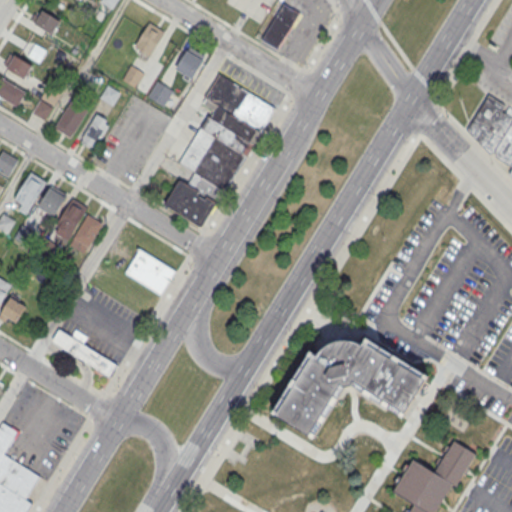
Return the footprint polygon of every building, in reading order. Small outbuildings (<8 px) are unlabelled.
[(111,10),(117,0),(101,0),(100,3),(111,10)] [(283,2),(299,12),(277,48),(261,38),(283,2)] [(31,23),(52,35),(60,21),(39,9),(31,23)] [(164,32),(149,23),(133,48),(148,58),(164,32)] [(204,61),(186,50),(174,70),(192,80),(204,61)] [(33,65),(12,54),(4,68),(25,79),(33,65)] [(123,82),(137,87),(143,73),(129,67),(123,82)] [(221,74),(202,104),(213,112),(217,105),(262,131),(278,108),(221,74)] [(27,92),(0,77),(0,98),(18,108),(27,92)] [(120,93),(108,86),(100,98),(111,106),(120,93)] [(488,94),(466,129),(489,153),(495,151),(496,156),(511,165),(511,167),(509,173),(511,176),(511,108),(505,105),(488,94)] [(55,128),(71,138),(89,110),(73,100),(55,128)] [(43,120),(51,108),(41,101),(33,113),(43,120)] [(217,105),(213,112),(211,116),(254,142),(262,131),(217,105)] [(80,142),(94,150),(111,123),(97,114),(80,142)] [(254,142),(246,155),(205,128),(211,116),(254,142)] [(205,128),(202,126),(187,149),(181,146),(174,159),(195,173),(222,190),(246,155),(205,128)] [(0,155),(0,171),(8,177),(18,161),(3,151),(0,155)] [(47,182),(31,172),(14,200),(22,205),(19,210),(26,214),(47,182)] [(222,190),(216,200),(189,182),(195,173),(222,190)] [(189,182),(183,178),(167,202),(201,224),(216,200),(189,182)] [(53,217),(65,197),(50,187),(37,208),(53,217)] [(68,240),(87,207),(71,198),(53,232),(68,240)] [(71,246),(87,254),(102,220),(86,213),(71,246)] [(0,229),(8,234),(15,221),(4,215),(0,223),(0,229)] [(149,233),(125,273),(160,294),(184,254),(149,233)] [(0,306),(11,285),(0,279),(0,306)] [(0,316),(17,325),(26,307),(8,298),(0,314),(0,316)] [(58,330),(51,342),(109,378),(116,366),(58,330)] [(366,340),(427,377),(402,419),(351,388),(344,390),(312,441),(271,416),(309,354),(317,358),(321,352),(327,347),(334,343),(342,342),(356,344),(362,347),(366,340)] [(0,426),(0,483),(27,500),(39,477),(5,454),(20,433),(2,423),(0,426)] [(408,511),(414,504),(393,491),(413,459),(434,472),(454,440),(476,453),(456,486),(452,483),(433,511),(408,511)] [(0,483),(0,511),(26,511),(32,502),(27,500),(0,483)]
